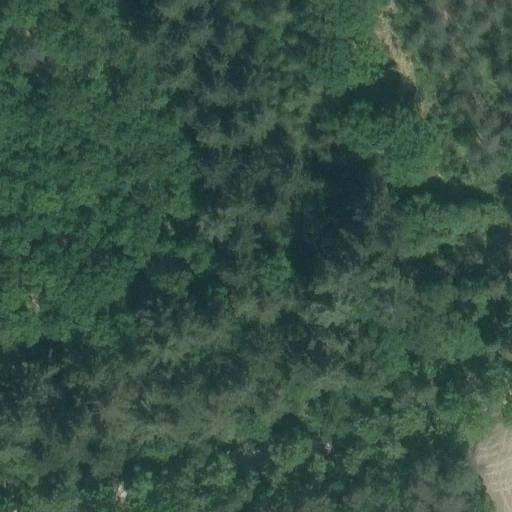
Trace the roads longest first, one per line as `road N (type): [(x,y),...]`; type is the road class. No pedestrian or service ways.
road 1 (track): [(54,511),(511,397)]
road 2 (track): [(511,141),(396,202),(308,0)]
